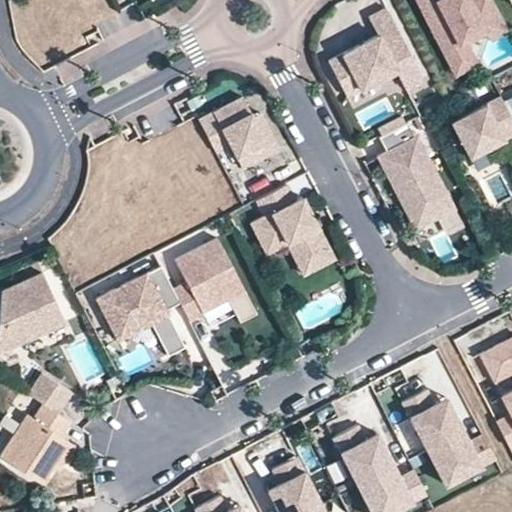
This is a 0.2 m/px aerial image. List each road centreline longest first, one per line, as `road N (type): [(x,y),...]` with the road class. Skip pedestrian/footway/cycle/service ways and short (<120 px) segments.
road 1 (residential): [(268,47),(407,325)]
road 2 (residential): [(407,325),(210,430),(145,441)]
road 3 (residential): [(214,13),(26,112)]
road 4 (residential): [(43,142),(229,44)]
